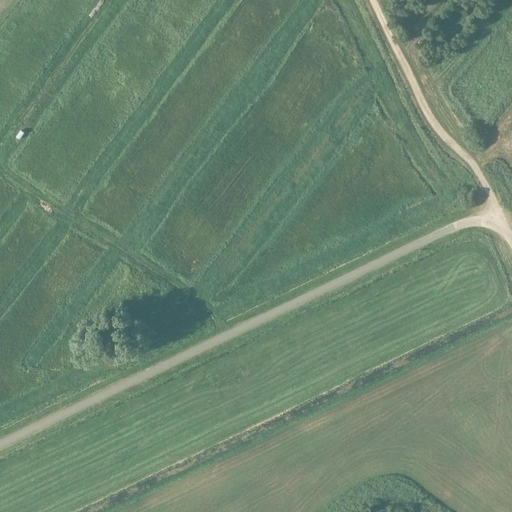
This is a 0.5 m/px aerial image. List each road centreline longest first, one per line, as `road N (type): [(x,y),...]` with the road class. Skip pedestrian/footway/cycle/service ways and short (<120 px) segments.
road 1 (tertiary): [(511,243),(485,221),(453,227),(0,444)]
road 2 (track): [(371,0),(432,121),(477,171),(507,234)]
